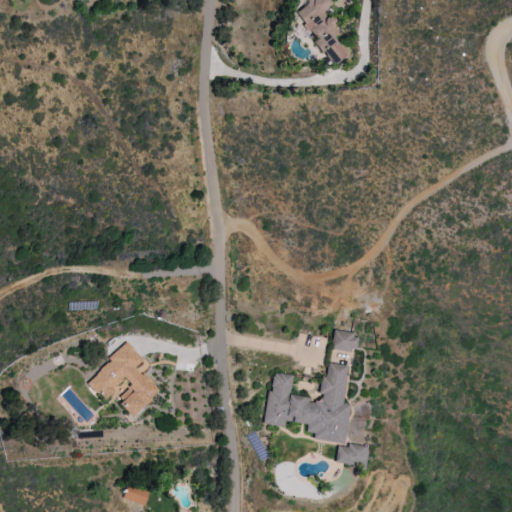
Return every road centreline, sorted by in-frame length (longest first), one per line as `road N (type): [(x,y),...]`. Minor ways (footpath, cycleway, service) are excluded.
road 1 (residential): [(209,0),(204,67),(224,230),(217,377),(234,454),(230,511)]
road 2 (track): [(0,291),(59,270),(196,271),(225,255)]
